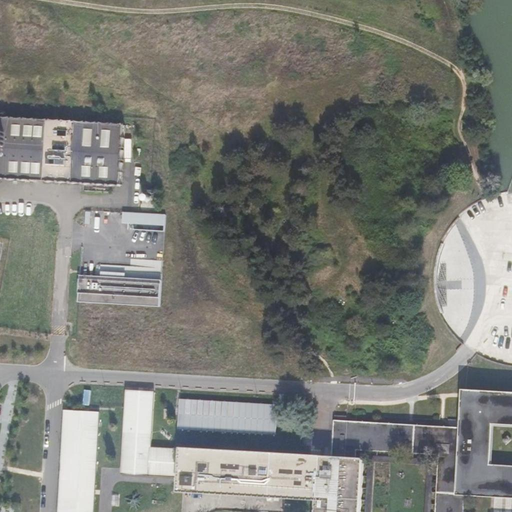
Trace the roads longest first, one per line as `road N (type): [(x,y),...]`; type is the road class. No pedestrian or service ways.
road 1 (track): [(462,70),(376,30),(264,4),(142,12),(74,0)]
road 2 (residential): [(471,348),(418,387),(330,389)]
